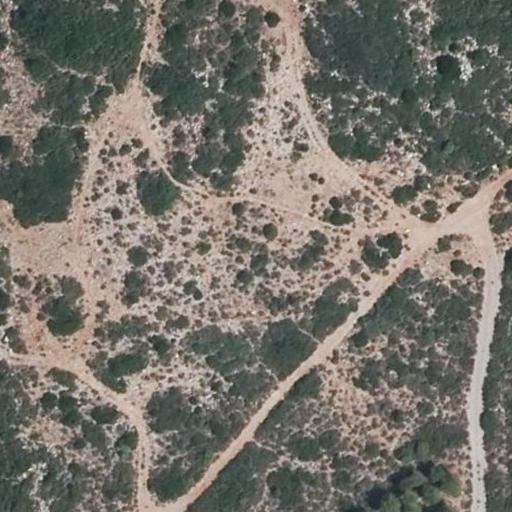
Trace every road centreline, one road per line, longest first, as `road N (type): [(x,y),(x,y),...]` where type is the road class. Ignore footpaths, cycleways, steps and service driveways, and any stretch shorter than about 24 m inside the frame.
road 1 (track): [(156,511),(204,482),(421,243),(511,176)]
road 2 (track): [(478,511),(482,492),(470,434),(496,259),(511,244)]
